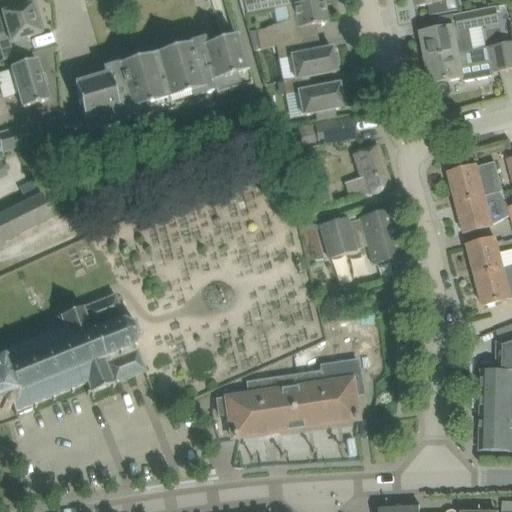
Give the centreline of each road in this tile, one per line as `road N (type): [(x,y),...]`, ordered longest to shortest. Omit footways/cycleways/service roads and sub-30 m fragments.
road 1 (residential): [(438,480),(433,295),(408,145)]
road 2 (secondary): [(131,511),(316,487)]
road 3 (residential): [(408,145),(395,124),(370,0)]
road 4 (unknown): [(59,0),(74,147)]
road 5 (secondary): [(316,487),(438,480)]
